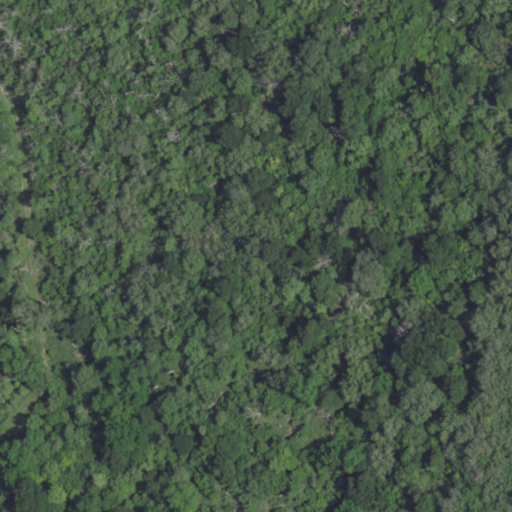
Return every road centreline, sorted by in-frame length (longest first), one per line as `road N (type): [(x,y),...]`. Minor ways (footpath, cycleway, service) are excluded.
road 1 (residential): [(511,70),(268,19),(115,0)]
road 2 (residential): [(0,427),(51,389),(22,112),(0,70)]
